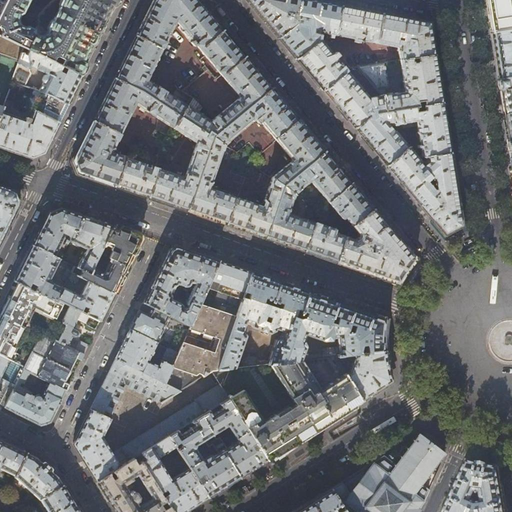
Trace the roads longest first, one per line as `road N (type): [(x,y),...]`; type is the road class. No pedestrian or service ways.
road 1 (tertiary): [(451,322),(46,182)]
road 2 (residential): [(470,295),(222,0)]
road 3 (tertiary): [(456,10),(500,282)]
road 4 (secondary): [(240,511),(457,373)]
road 5 (residential): [(136,0),(46,182)]
road 6 (residential): [(430,511),(482,395)]
